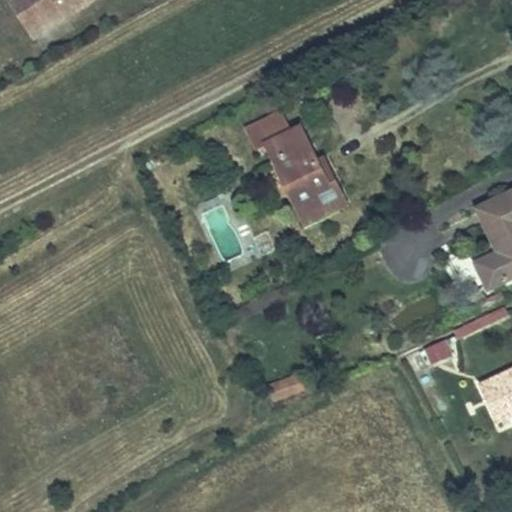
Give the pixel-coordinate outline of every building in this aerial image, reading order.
[(25,0),(7,0),(29,32),(42,24),(25,0)] [(77,0),(25,0),(42,24),(77,0)] [(244,125),(256,146),(271,139),(275,146),(314,213),(350,194),(338,173),(329,178),(320,162),(298,124),(290,128),(278,107),(244,125)] [(271,139),(256,146),(260,153),(275,146),(271,139)] [(329,157),(320,162),(329,178),(338,173),(329,157)] [(511,190),(488,202),(511,250),(511,253),(490,264),(503,290),(511,285),(511,190)] [(477,285),(472,287),(479,302),(491,297),(488,291),(481,294),(477,285)] [(421,351),(432,369),(455,355),(444,337),(421,351)] [(511,373),(476,391),(496,429),(511,420),(511,373)]
